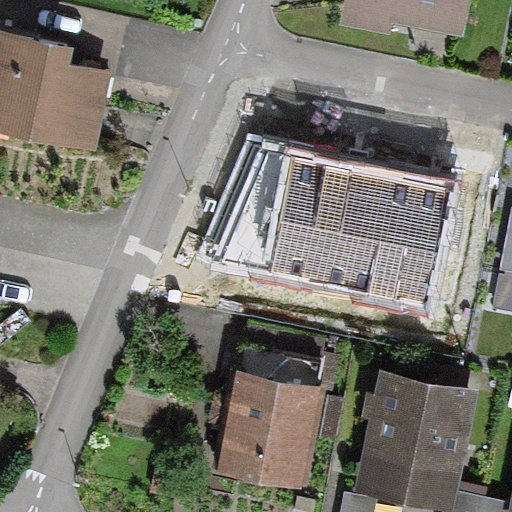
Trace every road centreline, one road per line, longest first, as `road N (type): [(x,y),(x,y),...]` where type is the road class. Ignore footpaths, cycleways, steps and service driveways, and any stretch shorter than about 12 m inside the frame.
road 1 (residential): [(31,511),(225,46)]
road 2 (residential): [(511,110),(225,46)]
